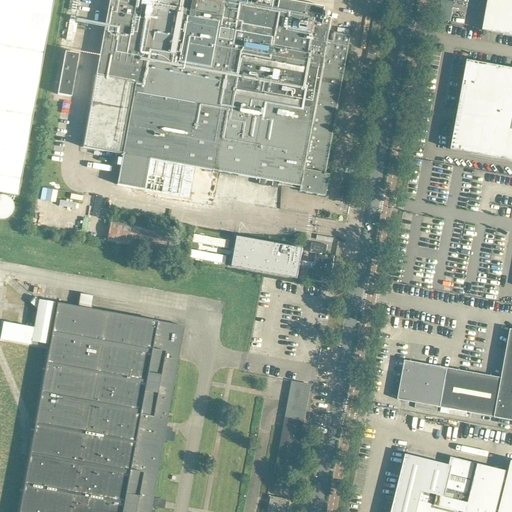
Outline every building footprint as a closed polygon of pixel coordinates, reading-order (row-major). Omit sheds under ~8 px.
[(0,0),(0,194),(16,197),(52,0),(0,0)] [(95,75),(82,148),(119,154),(122,154),(121,159),(120,166),(117,185),(144,190),(150,160),(259,180),(265,181),(272,182),(278,183),(291,185),(291,187),(299,189),(299,190),(299,192),(325,196),(328,175),(325,174),(325,173),(324,173),(332,128),(334,129),(334,127),(333,127),(335,117),(336,117),(337,116),(334,115),(342,71),(344,71),(350,35),(333,32),(332,41),(330,45),(326,45),(326,40),(331,18),(322,16),(324,7),(284,0),(270,0),(269,7),(245,2),(244,0),(110,0),(97,75),(95,75)] [(511,0),(488,0),(483,31),(511,35),(511,0)] [(65,52),(57,95),(71,97),(79,55),(65,52)] [(511,161),(511,68),(468,61),(462,91),(472,93),(468,112),(464,111),(462,121),(466,122),(462,147),(452,145),(451,150),(511,161)] [(7,206),(1,207),(1,212),(0,211),(0,218),(9,217),(7,206)] [(111,220),(107,242),(166,252),(170,231),(111,220)] [(194,234),(192,242),(228,249),(229,241),(194,234)] [(237,236),(232,267),(297,279),(300,267),(313,269),(314,263),(301,260),(303,248),(237,236)] [(330,278),(334,256),(326,255),(326,252),(323,251),(324,246),(327,246),(327,245),(312,242),(310,252),(316,253),(314,263),(313,269),(311,280),(322,282),(323,277),(330,278)] [(191,250),(189,258),(225,264),(227,256),(191,250)] [(153,511),(154,509),(150,508),(162,440),(173,442),(175,432),(172,432),(172,428),(165,427),(177,360),(183,326),(90,309),(92,297),(80,294),(78,307),(57,303),(55,313),(53,313),(55,303),(39,300),(34,328),(3,323),(0,339),(30,345),(30,344),(49,348),(18,511),(153,511)] [(405,361),(398,400),(416,403),(438,407),(494,417),(494,418),(511,421),(511,329),(510,329),(510,330),(511,331),(507,350),(504,350),(503,357),(506,358),(502,378),(447,368),(405,361)] [(295,477),(303,430),(284,427),(275,474),(295,477)] [(511,511),(511,461),(509,472),(451,457),(449,465),(406,455),(391,511),(511,511)] [(288,511),(290,500),(271,496),(268,511),(288,511)] [(155,506),(166,508),(167,500),(156,499),(155,506)]
